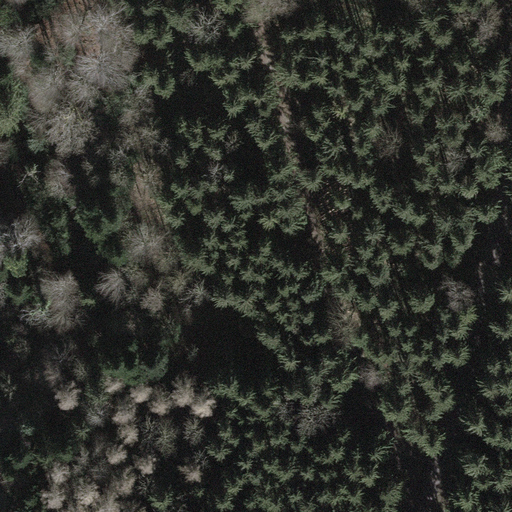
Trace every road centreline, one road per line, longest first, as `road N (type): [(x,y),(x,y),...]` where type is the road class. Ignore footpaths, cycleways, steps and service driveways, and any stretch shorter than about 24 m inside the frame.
road 1 (track): [(247,0),(385,447),(422,511)]
road 2 (track): [(424,511),(501,227)]
road 3 (track): [(501,227),(511,98)]
